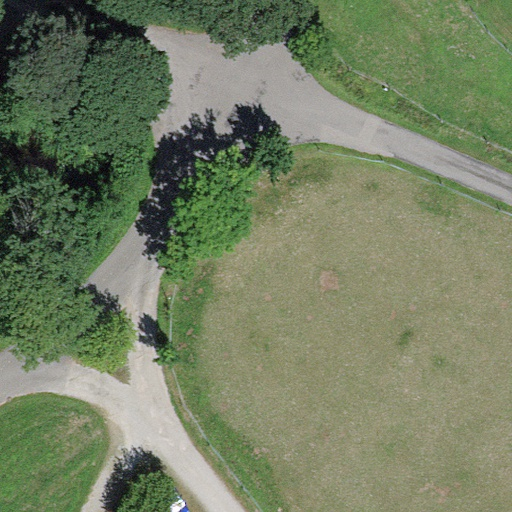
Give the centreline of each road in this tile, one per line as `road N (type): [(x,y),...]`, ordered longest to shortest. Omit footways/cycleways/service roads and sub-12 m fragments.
road 1 (unclassified): [(236,85),(183,170),(76,309),(0,369)]
road 2 (track): [(217,511),(153,418),(139,364),(140,228)]
road 3 (residential): [(511,197),(236,85)]
road 4 (track): [(59,0),(236,85)]
road 5 (track): [(153,418),(66,385),(0,388)]
